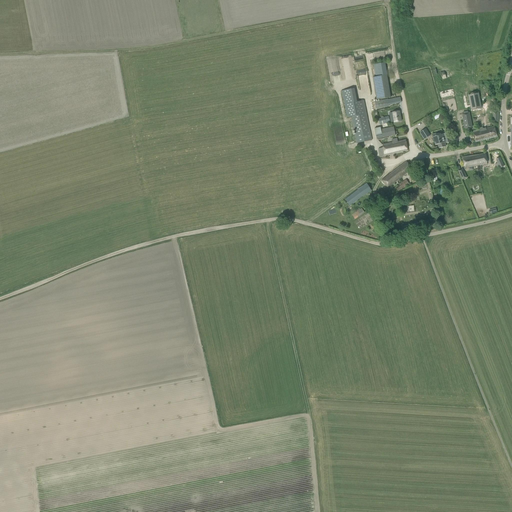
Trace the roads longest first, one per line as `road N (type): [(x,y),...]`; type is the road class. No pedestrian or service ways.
road 1 (track): [(0,51),(152,47),(384,5),(413,158)]
road 2 (track): [(385,243),(261,221),(143,243),(0,296)]
road 3 (track): [(261,221),(309,435),(316,511)]
road 4 (unclassified): [(385,243),(511,215)]
